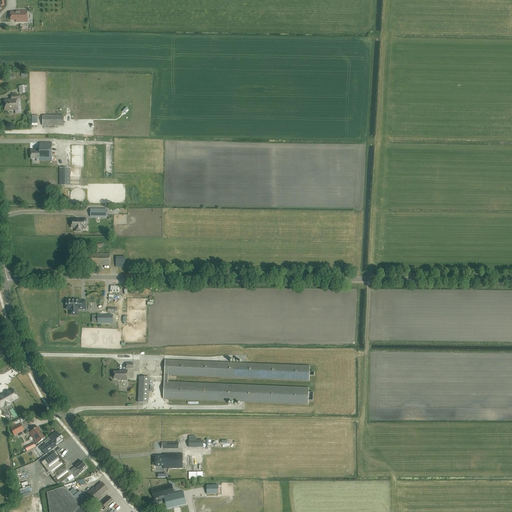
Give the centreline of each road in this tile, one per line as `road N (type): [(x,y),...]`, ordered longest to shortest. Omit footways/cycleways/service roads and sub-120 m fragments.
road 1 (unclassified): [(511,279),(4,278)]
road 2 (tertiary): [(144,511),(43,382),(4,278)]
